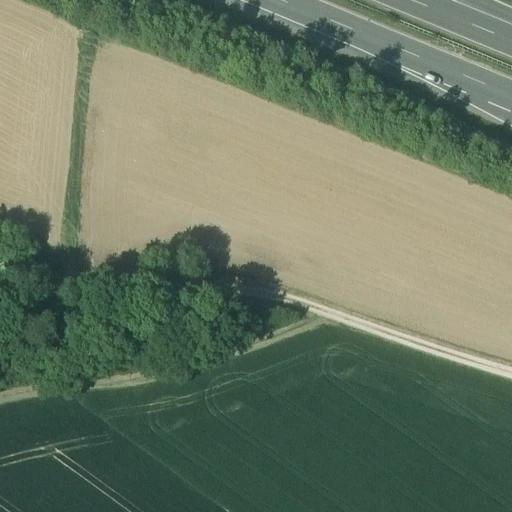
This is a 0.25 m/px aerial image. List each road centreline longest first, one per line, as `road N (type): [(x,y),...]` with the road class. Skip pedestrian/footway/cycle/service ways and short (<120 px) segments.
road 1 (track): [(511,374),(238,290),(0,284)]
road 2 (track): [(0,408),(161,383),(330,314)]
road 3 (track): [(68,283),(80,36)]
road 4 (motorway): [(289,0),(511,92)]
